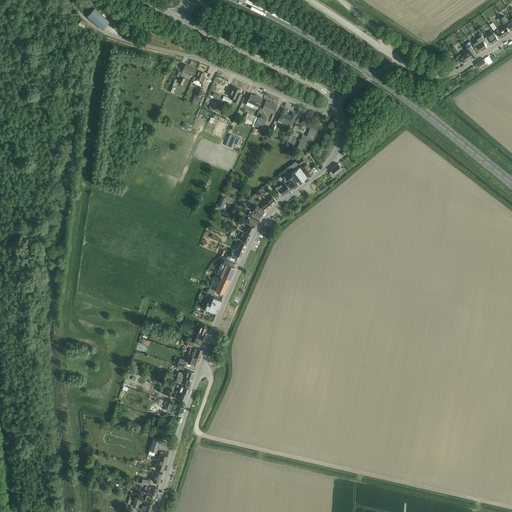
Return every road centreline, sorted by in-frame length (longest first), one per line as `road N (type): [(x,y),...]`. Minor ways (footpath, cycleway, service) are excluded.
road 1 (primary): [(511,183),(380,80),(253,5)]
road 2 (unclassified): [(202,365),(256,227),(333,157),(342,128),(335,103)]
road 3 (unclassified): [(335,103),(309,82),(178,18)]
road 4 (unclassified): [(335,103),(312,108),(190,57)]
road 5 (unclassified): [(155,511),(202,365)]
road 6 (track): [(190,57),(108,34),(71,0)]
road 7 (tertiary): [(397,60),(442,75),(511,35)]
